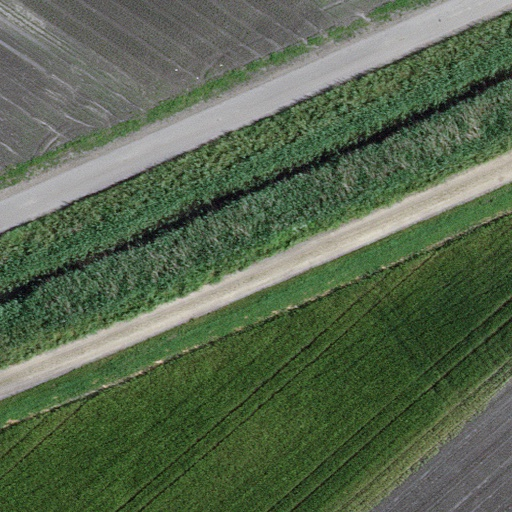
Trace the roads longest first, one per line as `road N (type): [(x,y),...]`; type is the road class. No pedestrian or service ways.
road 1 (track): [(0,380),(511,171)]
road 2 (unclassified): [(443,0),(0,183)]
